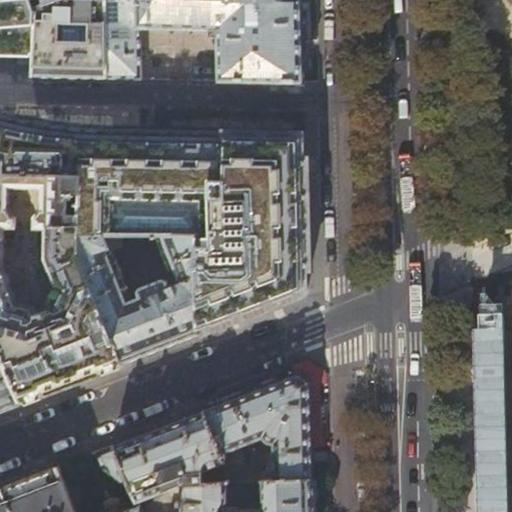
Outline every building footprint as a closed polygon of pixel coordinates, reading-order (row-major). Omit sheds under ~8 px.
[(35,9),(31,0),(0,0),(0,55),(34,56),(35,9)] [(31,0),(35,9),(60,0),(31,0)] [(107,79),(105,0),(60,0),(35,9),(34,56),(33,77),(51,77),(107,79)] [(303,42),(302,2),(174,0),(105,0),(107,79),(141,79),(140,29),(213,31),(213,36),(218,36),(219,81),(304,83),(304,82),(303,57),(303,50),(303,42)] [(111,235),(113,199),(179,200),(179,235),(197,235),(200,335),(243,319),(306,294),(305,269),(309,269),(309,259),(308,202),(307,159),(303,159),(302,134),(85,129),(57,126),(16,119),(0,114),(0,173),(82,176),(81,235),(106,235),(111,235)] [(81,235),(82,176),(0,173),(0,348),(22,404),(75,383),(123,365),(81,258),(81,235)] [(133,301),(106,235),(81,235),(81,258),(123,365),(166,348),(200,335),(197,235),(179,235),(158,235),(177,284),(170,287),(167,279),(138,290),(142,298),(133,301)] [(0,348),(0,412),(22,404),(0,348)] [(255,391),(204,411),(220,449),(229,481),(229,483),(263,481),(313,480),(313,467),(313,466),(312,447),(312,440),(311,402),(311,382),(299,374),(255,391)] [(312,447),(327,447),(326,401),(311,402),(312,440),(312,447)] [(163,427),(114,445),(132,487),(139,504),(181,486),(229,481),(220,449),(204,411),(163,427)] [(129,488),(132,487),(114,445),(95,453),(103,470),(109,472),(129,488)] [(0,489),(0,511),(75,511),(58,467),(30,478),(0,489)] [(313,480),(263,481),(263,509),(229,510),(229,484),(229,483),(229,481),(181,486),(182,511),(313,511),(314,499),(313,484),(313,480)]
